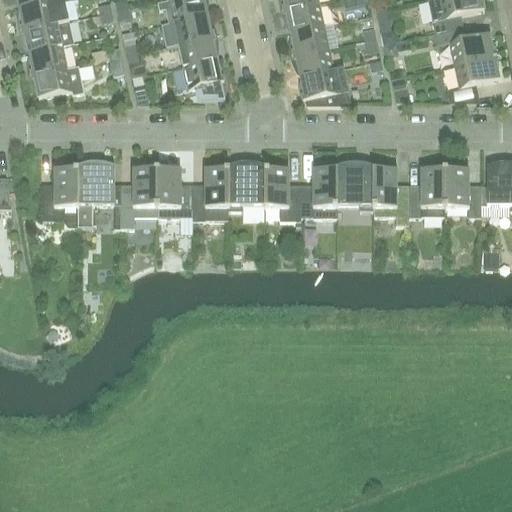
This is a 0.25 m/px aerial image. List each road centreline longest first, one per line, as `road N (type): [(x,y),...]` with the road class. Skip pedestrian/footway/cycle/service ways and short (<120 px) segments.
road 1 (residential): [(269,128),(0,122)]
road 2 (residential): [(511,130),(269,128)]
road 3 (residential): [(269,128),(243,0)]
